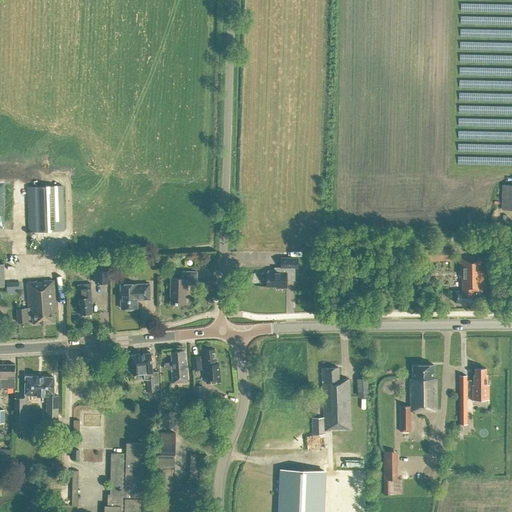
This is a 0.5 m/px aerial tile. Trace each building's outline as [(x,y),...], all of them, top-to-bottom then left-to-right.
[(464,23),(483,23),(483,15),(464,15),(464,23)] [(483,35),(483,27),(464,27),(464,35),(483,35)] [(484,104),(463,104),(463,112),(484,112),(484,104)] [(484,118),(463,117),(462,125),(484,125),(484,118)] [(461,137),(484,138),(484,129),(461,129),(461,137)] [(484,151),(485,142),(460,141),(460,150),(484,151)] [(511,184),(502,184),(502,209),(511,209),(511,184)] [(62,186),(29,187),(31,232),(64,230),(62,186)] [(425,249),(426,261),(452,261),(452,249),(425,249)] [(322,265),(321,250),(309,250),(310,266),(322,265)] [(460,287),(461,287),(461,291),(454,291),(455,302),(474,302),(474,291),(483,291),(483,256),(459,257),(460,287)] [(294,280),(294,268),(298,268),(298,257),(280,257),(280,267),(274,267),(274,270),(267,270),(267,272),(266,272),(266,286),(279,286),(279,288),(286,288),(286,280),(294,280)] [(110,283),(110,258),(95,258),(95,283),(110,283)] [(197,271),(182,271),(182,279),(171,278),(170,303),(175,303),(177,303),(185,303),(186,290),(187,290),(187,284),(197,284),(197,271)] [(27,282),(29,308),(17,309),(18,322),(27,321),(27,319),(32,319),(32,324),(41,323),(41,324),(46,323),(54,322),(54,311),(56,311),(54,281),(45,282),(45,281),(27,282)] [(150,300),(149,284),(136,284),(120,284),(121,308),(137,308),(137,300),(150,300)] [(79,314),(92,313),(92,303),(93,303),(91,288),(77,289),(79,314)] [(219,363),(217,363),(216,358),(215,358),(214,349),(211,349),(210,348),(207,348),(206,350),(203,350),(207,383),(221,382),(219,363)] [(183,351),(171,352),(172,361),(170,361),(170,362),(165,363),(164,365),(164,368),(166,370),(171,369),(172,383),(188,382),(186,360),(184,360),(183,351)] [(133,374),(144,373),(145,379),(147,379),(148,392),(155,391),(155,384),(159,383),(158,371),(152,372),(151,353),(131,355),(133,374)] [(201,369),(200,355),(191,356),(193,370),(201,369)] [(15,364),(0,364),(0,380),(0,388),(15,388),(15,378),(15,364)] [(411,411),(436,411),(436,378),(434,378),(434,364),(412,365),(412,379),(410,379),(410,406),(400,406),(400,431),(411,431),(411,411)] [(338,367),(322,368),(324,417),(312,417),(313,435),(325,434),(324,430),(351,429),(349,379),(339,379),(338,367)] [(486,368),(475,368),(475,375),(474,375),(474,385),(472,386),(472,400),(489,400),(489,385),(487,385),(487,375),(486,375),(486,368)] [(25,376),(25,395),(25,398),(15,398),(14,422),(29,422),(30,400),(28,400),(28,395),(47,395),(46,417),(58,417),(58,395),(53,395),(54,377),(25,376)] [(357,378),(358,397),(368,396),(368,387),(372,387),(372,385),(371,385),(371,378),(367,378),(357,378)] [(205,398),(204,385),(193,386),(194,399),(205,398)] [(161,416),(161,432),(175,432),(175,416),(161,416)] [(160,458),(174,458),(175,441),(160,441),(160,458)] [(105,505),(104,511),(140,511),(141,499),(140,499),(140,487),(141,487),(142,443),(126,443),(126,453),(111,453),(110,490),(113,490),(113,494),(108,494),(107,505),(105,505)] [(0,456),(12,457),(12,449),(0,448),(0,456)] [(193,451),(193,477),(202,477),(202,451),(193,451)] [(397,451),(383,451),(383,480),(397,480),(397,451)] [(281,511),(325,511),(327,472),(283,470),(281,511)] [(397,480),(383,480),(383,495),(402,494),(401,480),(397,480)]
